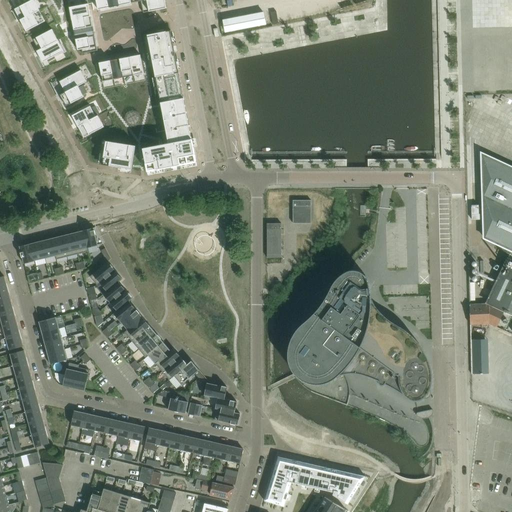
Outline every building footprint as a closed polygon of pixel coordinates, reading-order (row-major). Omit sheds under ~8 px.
[(33,0),(31,0),(14,9),(20,20),(39,10),(33,0)] [(106,0),(95,0),(97,10),(108,7),(106,0)] [(141,0),(140,0),(142,13),(166,8),(164,0),(141,0)] [(69,7),(71,19),(90,15),(88,3),(87,3),(83,4),(78,5),(74,6),(69,7)] [(39,10),(20,20),(25,31),(45,21),(39,10)] [(90,15),(71,19),(73,29),(92,25),(90,15)] [(92,25),(73,29),(75,39),(94,35),(92,25)] [(51,29),(32,39),(38,50),(57,40),(51,29)] [(58,82),(51,85),(92,163),(101,164),(131,169),(147,171),(196,162),(170,30),(147,34),(150,52),(139,54),(129,56),(119,58),(109,60),(98,62),(94,63),(77,72),(63,79),(58,82)] [(94,35),(75,39),(77,50),(96,46),(94,35)] [(38,50),(36,51),(42,62),(63,51),(57,40),(38,50)] [(511,167),(481,153),(482,169),(484,238),(511,250),(511,167)] [(310,200),(292,200),(292,223),(310,223),(310,200)] [(470,212),(469,225),(477,225),(477,212),(470,212)] [(281,258),(281,234),(281,223),(266,223),(267,258),(281,258)] [(103,243),(94,227),(87,229),(85,230),(81,231),(87,251),(88,251),(87,248),(103,244),(103,243)] [(87,251),(81,231),(79,231),(78,232),(71,233),(77,254),(87,251)] [(77,254),(71,233),(69,234),(67,234),(60,236),(66,257),(77,254)] [(66,257),(60,236),(58,236),(57,237),(51,238),(56,259),(66,257)] [(56,259),(51,238),(48,239),(46,239),(40,241),(45,258),(55,256),(55,259),(56,259)] [(45,258),(40,241),(37,242),(36,242),(30,244),(34,261),(45,258)] [(34,261),(30,244),(27,244),(25,245),(19,246),(23,264),(34,261)] [(511,261),(507,259),(486,303),(469,304),(469,324),(488,323),(496,327),(504,311),(511,314),(511,261)] [(97,285),(115,270),(108,262),(89,277),(97,285)] [(103,294),(122,279),(115,270),(97,285),(97,286),(100,283),(106,291),(102,294),(103,294)] [(370,294),(369,286),(367,278),(365,276),(363,273),(360,272),(358,270),(355,270),(352,270),(347,271),(343,273),(339,276),(335,279),(332,285),(324,299),(315,311),(304,322),(294,333),(291,338),(289,344),(288,351),(287,357),(288,361),(289,366),(292,371),(296,375),(300,379),(305,381),(310,383),(315,384),(320,384),(324,383),(329,381),(334,378),(339,375),(345,373),(351,373),(358,373),(364,374),(369,377),(375,380),(374,381),(374,382),(375,383),(375,384),(375,385),(376,385),(377,386),(378,387),(379,387),(380,387),(381,387),(382,386),(383,386),(384,385),(384,384),(406,397),(409,399),(411,400),(413,401),(415,401),(417,401),(419,400),(421,399),(423,398),(424,398),(425,399),(426,399),(426,398),(427,398),(428,398),(429,397),(429,396),(430,396),(430,395),(430,394),(430,393),(430,392),(430,391),(429,390),(431,383),(431,376),(430,368),(429,362),(426,356),(423,350),(418,343),(412,337),(405,330),(397,325),(387,319),(380,312),(374,305),(372,301),(371,298),(370,294)] [(110,303),(125,290),(118,282),(122,279),(103,294),(110,303)] [(0,302),(10,300),(7,288),(0,289),(0,302)] [(113,314),(132,298),(125,290),(110,303),(116,310),(113,313),(113,314)] [(120,322),(136,309),(129,301),(132,298),(113,314),(120,322)] [(0,314),(13,311),(10,300),(0,302),(0,314)] [(124,333),(143,317),(136,309),(120,322),(127,330),(124,332),(124,333)] [(16,323),(13,311),(0,314),(0,317),(2,326),(16,323)] [(59,328),(56,317),(38,322),(41,332),(59,328)] [(131,341),(150,326),(143,317),(124,333),(131,341)] [(19,335),(16,323),(2,326),(5,338),(19,335)] [(138,349),(156,334),(150,326),(131,341),(138,349)] [(61,338),(59,328),(41,332),(44,343),(61,338)] [(145,357),(163,342),(156,334),(138,349),(145,357)] [(22,346),(19,335),(5,338),(9,350),(22,346)] [(64,349),(61,338),(44,343),(47,353),(64,349)] [(155,363),(173,348),(172,348),(170,350),(163,342),(145,357),(145,358),(148,355),(155,363)] [(487,343),(471,343),(472,374),(488,374),(487,343)] [(165,369),(180,357),(173,348),(155,363),(155,364),(158,361),(165,369)] [(67,360),(64,349),(47,353),(50,364),(67,360)] [(23,350),(10,354),(13,366),(26,362),(23,350)] [(172,378),(191,361),(191,360),(186,364),(180,357),(165,369),(172,378)] [(184,383),(199,370),(191,361),(172,378),(174,376),(181,385),(184,383)] [(29,374),(26,362),(13,366),(16,377),(29,374)] [(73,388),(78,367),(77,367),(77,371),(66,368),(62,386),(73,388)] [(89,370),(78,367),(73,388),(84,391),(89,370)] [(33,386),(29,374),(16,377),(19,389),(33,386)] [(224,399),(227,387),(207,383),(206,383),(204,395),(217,398),(224,400),(224,399)] [(36,397),(33,386),(19,389),(22,400),(36,397)] [(39,409),(36,397),(22,400),(25,412),(39,409)] [(188,402),(170,398),(168,409),(185,413),(188,402)] [(237,402),(236,402),(224,399),(224,400),(217,398),(215,408),(240,414),(234,412),(237,402)] [(193,415),(196,404),(190,403),(187,414),(193,415)] [(202,405),(196,404),(193,415),(200,416),(202,405)] [(237,425),(240,414),(215,408),(214,409),(216,409),(217,409),(214,420),(237,425)] [(42,420),(39,409),(25,412),(29,424),(42,420)] [(431,409),(418,412),(417,412),(416,413),(416,414),(416,415),(416,416),(417,416),(418,417),(419,418),(421,418),(424,418),(426,418),(428,418),(430,416),(431,416),(432,414),(432,413),(433,412),(433,410),(432,410),(432,409),(431,409)] [(82,427),(85,414),(73,411),(70,425),(82,427)] [(94,430),(97,416),(85,414),(82,427),(81,434),(92,437),(94,430)] [(106,433),(109,419),(97,416),(94,430),(106,433)] [(117,435),(120,422),(109,419),(106,433),(117,435)] [(45,432),(42,420),(29,424),(32,435),(45,432)] [(129,438),(132,424),(120,422),(117,435),(129,438)] [(141,441),(143,432),(144,427),(132,424),(129,438),(141,441)] [(157,444),(160,431),(148,428),(147,433),(144,447),(156,450),(157,444)] [(169,447),(172,433),(160,431),(157,444),(169,447)] [(48,443),(45,432),(32,435),(35,447),(48,443)] [(181,449),(184,436),(172,433),(169,447),(181,449)] [(192,452),(196,439),(184,436),(181,449),(192,452)] [(204,455),(207,441),(196,439),(192,452),(204,455)] [(216,457),(219,444),(207,441),(204,455),(216,457)] [(227,460),(230,446),(219,444),(216,457),(227,460)] [(100,457),(101,452),(102,447),(96,445),(93,456),(100,457)] [(243,449),(230,446),(227,460),(240,463),(243,449)] [(37,452),(32,453),(34,464),(40,463),(37,452)] [(34,464),(32,453),(26,455),(29,466),(34,464)] [(29,466),(26,455),(21,456),(23,467),(29,466)] [(23,467),(21,456),(15,458),(18,468),(23,467)] [(266,493),(264,500),(284,507),(291,482),(333,491),(332,495),(347,504),(354,493),(357,489),(365,476),(344,471),(339,470),(331,469),(326,467),(318,466),(313,465),(305,463),(300,462),(277,457),(271,475),(270,480),(268,488),(266,493)] [(63,465),(62,465),(57,463),(42,463),(44,467),(60,472),(63,465)] [(59,477),(60,472),(44,467),(46,478),(59,477)] [(138,481),(150,484),(153,471),(153,470),(141,467),(138,481)] [(161,473),(153,471),(150,484),(158,486),(161,473)] [(235,485),(236,478),(224,475),(224,477),(223,482),(235,485)] [(60,483),(59,477),(46,478),(49,486),(60,483)] [(47,483),(45,478),(35,481),(36,486),(47,483)] [(234,488),(210,482),(206,481),(199,480),(197,479),(195,488),(211,491),(210,495),(231,500),(234,488)] [(22,481),(18,482),(12,484),(14,493),(24,491),(22,481)] [(49,489),(47,483),(36,486),(38,492),(49,489)] [(62,489),(60,483),(49,486),(50,492),(62,489)] [(107,511),(113,491),(103,488),(102,493),(97,509),(107,511)] [(50,494),(49,489),(38,492),(39,497),(50,494)] [(64,495),(62,489),(50,492),(52,498),(64,495)] [(102,493),(93,490),(91,496),(87,511),(86,511),(88,511),(91,511),(93,508),(97,509),(102,493)] [(164,490),(162,496),(174,500),(176,493),(164,490)] [(106,511),(116,511),(122,494),(113,491),(107,511),(106,511)] [(52,499),(50,494),(39,497),(41,503),(52,499)] [(126,511),(131,497),(122,494),(116,511),(126,511)] [(0,507),(8,505),(6,495),(0,496),(0,507)] [(65,501),(64,495),(52,498),(53,504),(65,501)] [(172,505),(174,500),(162,496),(160,502),(172,505)] [(342,511),(345,509),(331,500),(324,496),(313,511),(342,511)] [(136,511),(140,500),(131,497),(126,511),(136,511)] [(53,505),(52,499),(41,503),(43,508),(53,505)] [(146,511),(148,507),(149,507),(150,503),(140,500),(136,511),(146,511)] [(170,511),(172,505),(160,502),(158,507),(170,511)] [(15,503),(8,505),(0,507),(0,511),(12,511),(16,506),(15,503)] [(202,511),(226,511),(228,509),(204,503),(202,511)]
